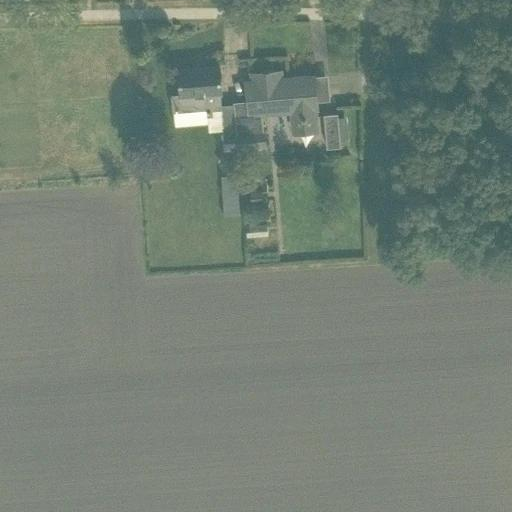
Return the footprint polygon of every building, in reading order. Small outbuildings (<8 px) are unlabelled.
[(221,105),(220,92),(221,92),(219,66),(192,68),(193,72),(178,73),(180,94),(171,94),(173,111),(205,108),(206,115),(207,115),(208,129),(222,128),(222,133),(216,134),(216,142),(223,142),(224,150),(237,149),(236,141),(233,104),(221,105)] [(317,108),(314,75),(281,78),(280,70),(251,72),(252,81),(245,81),(246,101),(233,102),(233,104),(236,141),(237,149),(264,147),(263,129),(261,129),(260,113),(291,110),(291,118),(301,117),(301,119),(305,119),(305,117),(315,116),(314,108),(317,108)] [(340,146),(337,112),(323,114),(326,147),(340,146)] [(219,164),(222,169),(229,171),(235,167),(236,161),(232,155),(226,154),(220,157),(219,164)] [(241,214),(238,174),(221,175),(224,215),(241,214)] [(250,192),(251,203),(262,202),(262,191),(250,192)]
